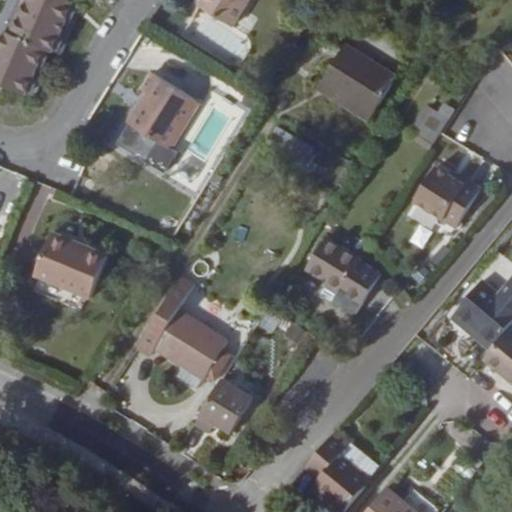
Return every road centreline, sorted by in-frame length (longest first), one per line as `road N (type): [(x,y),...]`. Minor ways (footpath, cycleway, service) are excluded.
road 1 (residential): [(237,511),(511,201)]
road 2 (tertiary): [(212,511),(0,389)]
road 3 (residential): [(0,145),(61,127),(137,0)]
road 4 (unknown): [(357,511),(456,380)]
